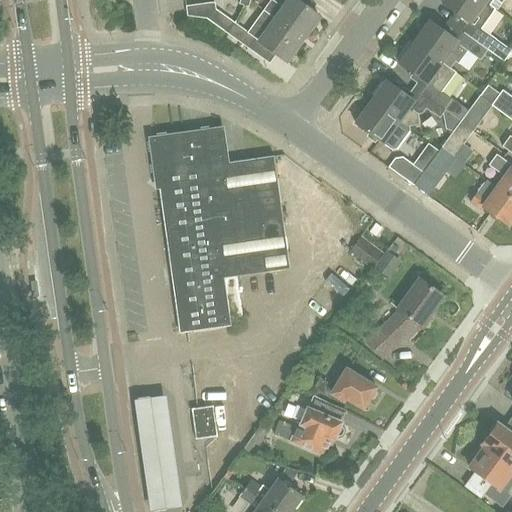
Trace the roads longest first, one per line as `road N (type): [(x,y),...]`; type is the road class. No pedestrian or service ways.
road 1 (secondary): [(31,78),(70,373)]
road 2 (secondary): [(105,368),(67,74)]
road 3 (residential): [(511,286),(293,126)]
road 4 (secondary): [(360,511),(511,301)]
road 5 (residential): [(27,511),(0,313)]
road 6 (residential): [(293,126),(210,79),(145,66)]
road 7 (residential): [(293,126),(384,0)]
road 8 (secondary): [(128,511),(105,368)]
road 9 (secondary): [(70,373),(78,430),(106,511)]
